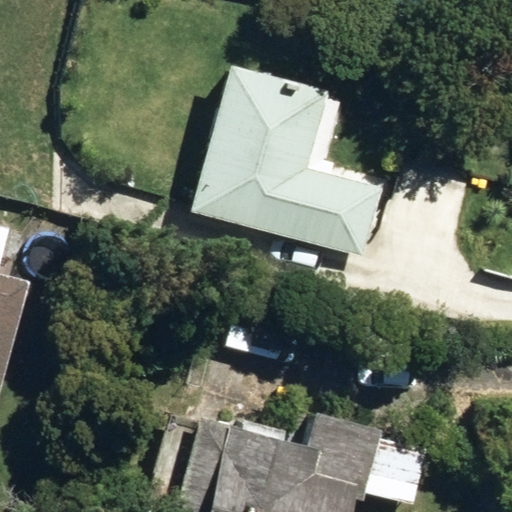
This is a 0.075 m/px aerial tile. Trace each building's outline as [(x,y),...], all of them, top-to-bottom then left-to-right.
[(96,0),(84,45),(154,66),(171,10),(136,0),(96,0)] [(315,0),(346,8),(348,0),(315,0)] [(194,213),(364,257),(381,190),(321,174),(340,99),(293,86),(231,70),(221,108),(183,99),(174,133),(212,144),(194,213)] [(0,396),(29,286),(0,277),(0,396)] [(350,511),(353,500),(365,503),(368,494),(414,505),(427,452),(382,441),(384,431),(310,412),(303,437),(241,421),(238,431),(201,422),(178,511),(350,511)]
